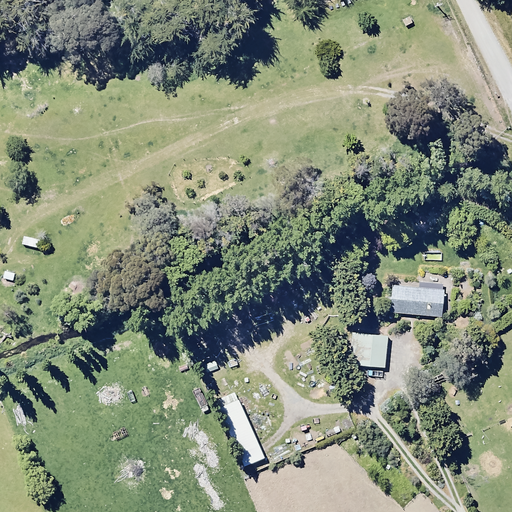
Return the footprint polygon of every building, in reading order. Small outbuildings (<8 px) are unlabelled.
[(44,241),(22,234),(19,244),(41,251),(44,241)] [(450,239),(440,249),(448,258),(458,248),(450,239)] [(396,264),(397,264),(399,265),(400,265),(401,265),(402,265),(403,265),(405,264),(406,264),(407,263),(407,262),(408,260),(408,259),(408,258),(408,257),(408,255),(407,254),(407,253),(406,252),(405,251),(403,251),(402,250),(401,250),(400,250),(398,251),(397,251),(396,252),(395,253),(394,254),(394,255),(393,257),(393,258),(393,259),(394,260),(394,262),(395,263),(396,264)] [(16,271),(3,268),(1,280),(13,283),(16,271)] [(440,282),(416,280),(416,284),(389,282),(387,310),(438,313),(440,282)] [(384,332),(349,330),(347,361),(382,363),(384,332)] [(243,413),(249,410),(245,400),(239,403),(233,390),(213,399),(241,463),(261,454),(243,413)]
